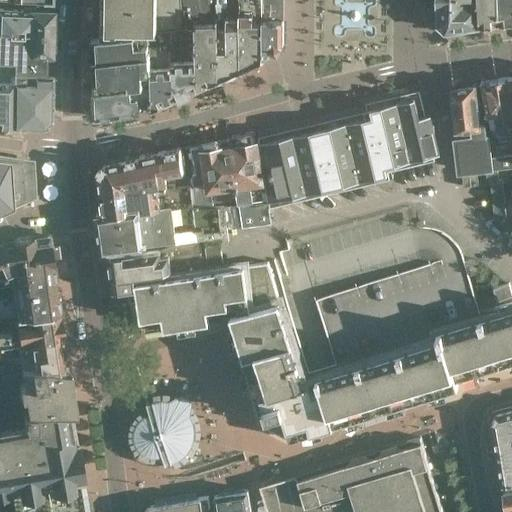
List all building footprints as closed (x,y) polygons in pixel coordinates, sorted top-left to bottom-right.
[(103,0),(103,30),(103,38),(150,32),(174,29),(189,27),(189,23),(187,23),(183,23),(181,0),(103,0)] [(218,79),(217,0),(183,0),(187,23),(189,23),(198,23),(198,36),(197,88),(218,79)] [(217,0),(218,79),(241,69),(241,5),(241,1),(240,0),(217,0)] [(241,69),(263,59),(263,2),(263,0),(240,0),(241,1),(241,5),(241,69)] [(283,44),(282,0),(263,0),(263,2),(263,59),(277,53),(283,44)] [(437,0),(438,24),(446,30),(479,25),(478,3),(478,0),(437,0)] [(478,0),(478,3),(479,25),(499,22),(498,0),(478,0)] [(511,0),(498,0),(499,22),(511,20),(511,0)] [(36,10),(36,5),(24,5),(24,9),(0,8),(0,59),(13,60),(50,61),(51,55),(52,55),(53,11),(36,10)] [(174,98),(197,88),(198,36),(198,23),(189,23),(189,27),(174,29),(174,47),(174,98)] [(150,43),(150,53),(151,61),(151,86),(151,108),(174,98),(174,47),(174,29),(150,32),(150,43)] [(94,59),(129,55),(150,53),(150,43),(150,32),(103,38),(94,39),(94,59)] [(150,53),(129,55),(94,59),(95,89),(142,84),(142,62),(151,61),(150,53)] [(0,123),(13,125),(13,60),(0,59),(0,123)] [(50,73),(50,61),(13,60),(13,125),(15,126),(43,126),(51,119),(52,73),(50,73)] [(511,146),(511,75),(499,78),(510,131),(511,146)] [(511,146),(510,131),(499,78),(482,81),(488,115),(491,129),(492,129),(495,140),(498,154),(511,152),(511,146)] [(511,152),(498,154),(495,140),(488,139),(486,120),(480,121),(477,82),(451,88),(460,168),(479,167),(479,169),(485,168),(485,169),(497,168),(497,167),(511,165),(511,152)] [(151,108),(151,86),(93,94),(92,114),(96,118),(146,111),(151,108)] [(373,168),(440,153),(431,113),(427,114),(422,92),(367,105),(369,110),(268,135),(269,141),(259,143),(268,202),(275,201),(275,200),(375,175),(373,168)] [(250,187),(263,185),(255,132),(228,137),(236,184),(239,202),(241,219),(242,227),(269,223),(267,215),(244,218),(245,204),(252,203),(250,187)] [(195,205),(213,204),(213,202),(214,201),(234,198),(235,205),(236,205),(238,219),(241,219),(239,202),(236,184),(228,137),(191,145),(195,172),(193,172),(196,186),(192,187),(195,205)] [(171,205),(195,205),(192,187),(189,174),(176,176),(176,173),(185,171),(181,147),(106,163),(101,166),(99,171),(105,215),(171,205)] [(21,162),(0,159),(0,209),(22,200),(21,162)] [(499,179),(498,174),(497,168),(485,169),(486,181),(490,181),(494,219),(506,218),(502,179),(499,179)] [(463,174),(464,185),(479,184),(477,172),(463,174)] [(213,205),(213,204),(195,205),(171,205),(105,215),(98,216),(103,254),(144,248),(144,245),(168,241),(168,242),(204,238),(205,244),(229,240),(225,204),(213,205)] [(0,272),(9,269),(53,261),(49,232),(11,237),(12,240),(0,242),(0,272)] [(203,251),(201,242),(170,245),(160,250),(110,258),(114,285),(137,283),(135,270),(223,258),(221,243),(206,245),(206,251),(203,251)] [(137,283),(114,285),(115,290),(130,289),(131,297),(139,296),(144,330),(232,317),(234,322),(252,386),(263,424),(288,438),(458,387),(456,380),(511,362),(511,300),(500,304),(479,310),(431,324),(432,329),(337,359),(310,367),(285,290),(280,292),(270,258),(251,260),(250,254),(223,258),(135,270),(137,283)] [(0,272),(0,284),(12,282),(14,292),(57,286),(53,261),(9,269),(0,272)] [(498,298),(511,293),(511,289),(510,282),(494,286),(498,298)] [(0,319),(6,318),(16,317),(60,310),(57,286),(14,292),(0,294),(0,319)] [(0,354),(27,351),(25,343),(27,343),(27,340),(28,340),(27,339),(64,334),(60,310),(16,317),(6,318),(8,330),(0,330),(0,354)] [(69,369),(68,359),(64,334),(27,339),(28,340),(27,340),(27,343),(25,343),(27,351),(0,354),(0,363),(4,363),(13,364),(13,363),(30,365),(69,369)] [(4,363),(0,363),(0,422),(12,421),(68,412),(75,411),(69,369),(30,365),(13,363),(13,364),(4,363)] [(136,435),(136,440),(138,445),(142,449),(146,452),(151,454),(157,455),(162,454),(165,465),(166,464),(172,462),(180,458),(186,453),(190,446),(193,439),(194,430),(193,422),(189,415),(184,409),(190,403),(182,396),(178,404),(171,401),(163,400),(155,402),(154,401),(147,403),(151,414),(146,416),(141,419),(138,424),(136,429),(136,435)] [(511,482),(511,408),(495,413),(492,418),(503,484),(511,482)] [(0,493),(11,492),(14,511),(69,511),(84,509),(79,480),(83,479),(77,442),(73,442),(68,412),(12,421),(13,427),(0,429),(0,493)] [(445,511),(423,436),(261,484),(269,511),(445,511)] [(252,511),(249,489),(232,492),(234,511),(252,511)] [(234,511),(232,492),(215,495),(217,511),(234,511)] [(205,511),(205,508),(210,507),(209,496),(147,507),(143,511),(205,511)]
